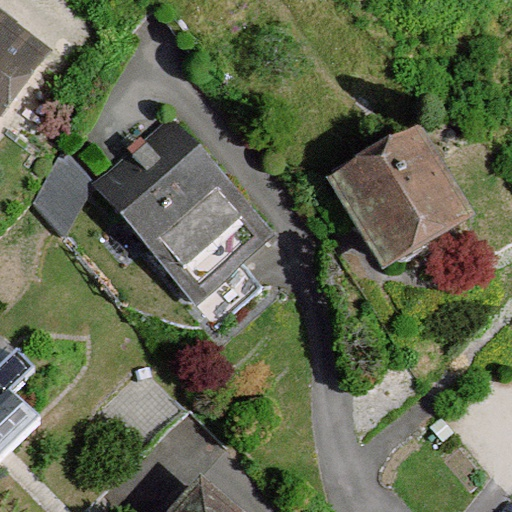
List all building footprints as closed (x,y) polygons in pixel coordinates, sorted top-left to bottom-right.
[(0,143),(51,74),(0,36),(0,143)] [(468,229),(409,129),(315,185),(374,284),(468,229)] [(116,212),(151,181),(128,155),(93,186),(116,212)] [(265,238),(192,155),(116,221),(188,303),(265,238)] [(28,373),(6,351),(0,357),(0,453),(31,423),(4,397),(28,373)] [(185,511),(246,511),(210,482),(185,511)]
